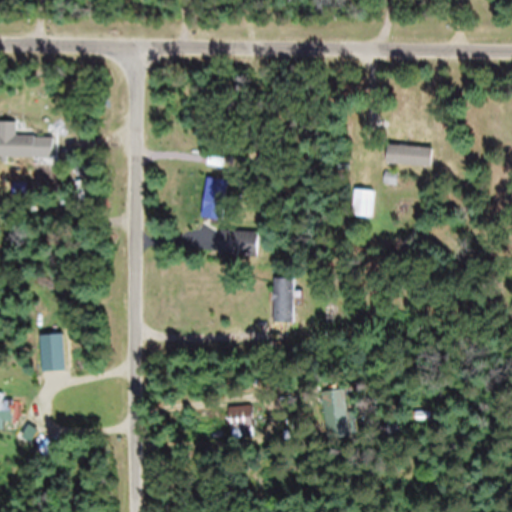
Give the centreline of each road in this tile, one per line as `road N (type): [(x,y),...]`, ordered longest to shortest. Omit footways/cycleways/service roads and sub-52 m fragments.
road 1 (residential): [(511,64),(0,55)]
road 2 (residential): [(137,58),(134,511)]
